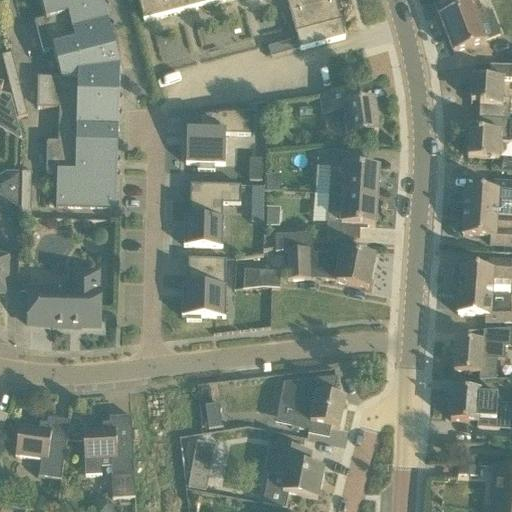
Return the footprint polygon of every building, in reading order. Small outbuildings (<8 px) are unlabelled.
[(60,79),(119,68),(101,0),(40,0),(45,20),(35,22),(42,53),(52,50),(60,79)] [(136,0),(143,24),(234,0),(287,0),(300,50),(345,39),(334,0),(136,0)] [(439,0),(433,2),(453,56),(485,44),(476,20),(483,17),(477,1),(478,0),(439,0)] [(2,57),(5,72),(15,70),(11,55),(2,57)] [(511,67),(510,68),(490,67),(489,80),(472,79),(471,107),(472,107),(472,103),(480,104),(479,119),(475,119),(475,120),(509,122),(510,101),(502,100),(503,81),(511,81),(511,69),(511,67)] [(118,111),(119,68),(60,79),(37,79),(37,110),(58,110),(118,111)] [(19,86),(15,70),(5,72),(9,88),(19,86)] [(0,98),(11,101),(10,98),(0,96),(3,84),(0,83),(0,98)] [(19,86),(9,88),(13,104),(23,102),(19,86)] [(354,106),(352,93),(321,97),(324,115),(331,114),(333,125),(346,123),(348,139),(378,135),(373,103),(354,106)] [(0,130),(19,142),(21,140),(11,101),(0,98),(0,130)] [(23,102),(13,104),(18,120),(27,118),(23,102)] [(118,111),(58,110),(57,143),(47,143),(47,174),(57,174),(56,208),(116,209),(118,111)] [(186,133),(185,165),(197,165),(196,171),(213,171),(213,166),(224,166),(224,136),(249,136),(250,111),(190,119),(189,133),(186,133)] [(507,142),(509,122),(475,120),(479,120),(478,136),(470,135),(470,132),(469,131),(467,159),(498,161),(499,142),(507,142)] [(376,200),(378,172),(367,171),(368,155),(332,153),(329,197),(376,200)] [(260,172),(248,172),(247,183),(260,184),(260,172)] [(6,174),(0,177),(0,197),(19,210),(20,174),(6,174)] [(21,175),(21,220),(31,220),(31,175),(21,175)] [(279,178),(265,177),(264,193),(278,194),(279,178)] [(464,213),(511,216),(511,184),(494,183),(493,191),(466,189),(464,213)] [(249,208),(261,208),(262,191),(249,190),(249,208)] [(184,240),(184,258),(222,259),(224,216),(241,216),(242,197),(191,196),(189,240),(184,240)] [(376,200),(329,197),(326,241),(359,243),(360,228),(375,229),(376,200)] [(0,220),(9,208),(0,201),(0,220)] [(511,247),(511,216),(464,213),(463,237),(490,239),(489,246),(511,247)] [(275,237),(275,248),(276,254),(287,253),(288,282),(309,282),(320,281),(336,283),(336,284),(368,290),(374,260),(342,254),(313,255),(312,235),(275,237)] [(511,279),(511,263),(488,262),(488,270),(461,268),(459,292),(492,294),(493,279),(511,279)] [(182,310),(181,329),(186,329),(186,333),(201,333),(201,329),(216,330),(216,312),(225,313),(226,298),(225,298),(226,271),(188,270),(187,310),(182,310)] [(279,291),(281,275),(245,272),(243,292),(264,290),(279,291)] [(96,294),(97,276),(71,275),(71,293),(28,292),(27,328),(54,328),(54,327),(79,328),(79,329),(100,330),(101,294),(96,294)] [(492,294),(459,292),(457,316),(485,318),(485,325),(511,324),(511,298),(491,298),(492,294)] [(510,348),(511,343),(511,330),(483,332),(482,345),(456,343),(454,373),(479,375),(479,383),(480,383),(496,382),(497,361),(504,361),(505,348),(510,348)] [(511,380),(496,382),(480,383),(479,393),(452,392),(450,423),(477,425),(477,430),(500,431),(501,412),(511,412),(511,380)] [(339,431),(346,401),(328,397),(329,391),(304,386),(301,399),(315,402),(310,425),(339,431)] [(219,406),(205,408),(208,432),(222,430),(219,406)] [(134,478),(131,418),(109,419),(110,431),(83,432),(84,463),(85,478),(101,477),(101,470),(111,469),(112,501),(135,500),(134,478)] [(61,482),(69,423),(48,420),(46,432),(20,428),(15,459),(41,462),(39,479),(61,482)] [(288,496),(316,501),(322,472),(307,469),(309,455),(272,448),(266,476),(285,480),(282,495),(265,492),(262,507),(285,511),(288,496)] [(480,468),(457,467),(457,477),(479,478),(480,468)] [(511,511),(511,469),(494,468),(491,511),(495,511),(511,511)]
